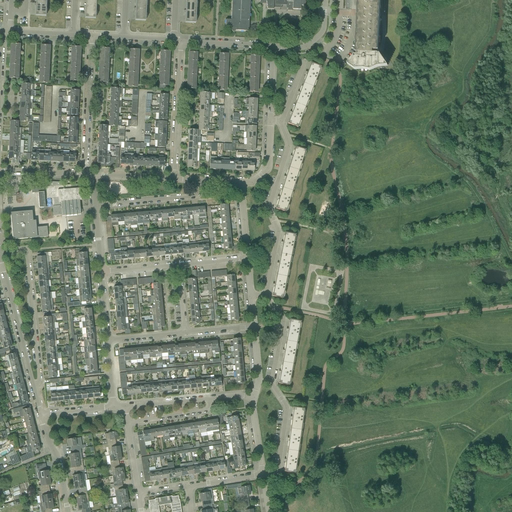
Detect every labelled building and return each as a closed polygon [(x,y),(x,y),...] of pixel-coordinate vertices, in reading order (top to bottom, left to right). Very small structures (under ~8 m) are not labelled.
[(46,0),(35,0),(36,4),(34,4),(34,6),(35,6),(35,16),(46,16),(46,0)] [(96,0),(85,0),(85,6),(84,6),(84,8),(85,8),(85,18),(95,19),(96,0)] [(146,0),(135,0),(135,8),(134,8),(134,11),(135,11),(135,20),(145,21),(146,0)] [(292,9),(301,10),(301,0),(232,0),(231,20),(226,20),(225,28),(236,29),(236,31),(248,31),(250,0),(259,0),(260,1),(266,2),(267,9),(273,9),(273,8),(281,8),(281,5),(286,5),(286,9),(288,9),(287,11),(292,11),(292,9)] [(345,0),(346,10),(349,10),(350,0),(355,0),(357,13),(358,13),(356,54),(357,54),(356,56),(354,56),(348,63),(349,64),(349,63),(355,67),(355,68),(356,68),(356,67),(362,67),(363,67),(364,67),(369,68),(370,68),(377,65),(378,65),(385,64),(386,65),(379,54),(373,54),(373,51),(377,52),(379,0),(345,0)] [(383,0),(385,15),(395,14),(393,0),(383,0)] [(196,2),(186,1),(185,11),(184,11),(184,13),(185,13),(185,23),(195,23),(196,2)] [(14,61),(19,61),(20,44),(11,44),(10,63),(14,63),(14,62),(14,61)] [(50,46),(41,45),(40,54),(49,54),(50,46)] [(75,66),(80,66),(80,47),(72,47),(71,64),(75,64),(75,65),(75,66)] [(100,48),(99,67),(103,67),(103,66),(104,66),(104,65),(108,66),(109,49),(100,48)] [(130,50),(129,58),(138,59),(139,50),(130,50)] [(164,70),(169,70),(169,51),(160,51),(160,68),(164,68),(164,69),(164,70)] [(40,54),(40,68),(49,69),(49,54),(40,54)] [(138,59),(129,58),(129,72),(138,73),(138,59)] [(14,63),(10,63),(9,78),(12,78),(18,79),(19,61),(14,61),(14,62),(14,63)] [(71,64),(70,81),(76,81),(79,81),(80,66),(75,66),(75,65),(75,64),(71,64)] [(306,75),(303,84),(313,87),(321,67),(311,64),(307,72),(306,72),(305,74),(306,75)] [(103,67),(99,67),(98,82),(101,82),(107,83),(108,66),(104,65),(104,66),(103,66),(103,67)] [(49,69),(40,68),(39,83),(48,83),(49,69)] [(164,68),(160,68),(159,85),(165,85),(168,86),(169,70),(164,70),(164,69),(164,68)] [(138,73),(129,72),(128,87),(137,87),(138,73)] [(299,95),(295,104),(305,107),(313,87),(303,84),(300,93),(298,92),(297,94),(299,95)] [(305,107),(295,104),(292,113),(291,112),(290,114),(291,115),(287,124),(297,128),(305,107)] [(288,168),(299,171),(305,151),(295,147),(292,156),(291,156),(290,158),(291,159),(288,168)] [(20,156),(20,153),(9,153),(9,155),(8,155),(8,159),(9,159),(12,159),(11,163),(18,164),(18,156),(20,156)] [(299,171),(288,168),(286,177),(284,176),(284,179),(285,179),(282,188),(292,192),(299,171)] [(48,187),(45,187),(46,199),(52,198),(53,216),(62,215),(62,216),(65,216),(68,216),(81,215),(80,213),(81,212),(81,210),(80,210),(79,200),(81,200),(80,188),(78,188),(77,184),(78,184),(77,184),(61,186),(61,182),(48,182),(48,187)] [(38,193),(39,208),(45,207),(43,186),(31,187),(31,193),(38,193)] [(292,192),(282,188),(279,197),(278,197),(277,199),(278,200),(275,209),(286,212),(292,192)] [(204,207),(198,207),(198,215),(199,215),(199,218),(206,217),(206,214),(205,214),(204,207)] [(23,211),(23,212),(10,213),(13,240),(48,237),(47,226),(33,228),(32,210),(23,211)] [(282,245),(280,254),(291,256),(295,235),(285,233),(283,242),(281,242),(281,245),(282,245)] [(79,260),(87,259),(86,253),(81,253),(80,250),(74,250),(75,260),(79,260)] [(115,254),(110,254),(111,261),(121,260),(120,252),(114,252),(115,254)] [(42,257),(37,257),(37,263),(48,262),(49,262),(48,256),(48,253),(42,253),(42,257)] [(278,266),(276,275),(287,277),(291,256),(280,254),(279,263),(277,263),(277,266),(278,266)] [(287,277),(276,275),(274,284),(273,284),(273,287),(274,287),(272,296),(282,298),(287,277)] [(157,277),(152,278),(153,284),(152,284),(153,290),(161,289),(160,283),(157,283),(157,277)] [(88,306),(83,307),(81,307),(81,310),(84,310),(84,316),(92,315),(91,309),(88,309),(88,306)] [(46,317),(43,318),(43,324),(54,323),(53,314),(45,315),(46,315),(46,317)] [(164,327),(164,320),(153,321),(153,324),(156,324),(157,331),(162,331),(161,327),(164,327)] [(288,332),(286,341),(296,343),(300,322),(290,320),(288,329),(287,329),(286,332),(288,332)] [(0,342),(0,343),(2,342),(10,340),(9,334),(1,336),(0,336),(0,342)] [(2,342),(4,348),(8,347),(12,346),(10,340),(2,342)] [(217,348),(217,341),(210,341),(211,349),(211,351),(214,351),(215,353),(219,353),(219,348),(217,348)] [(296,343),(286,341),(284,350),(283,350),(283,353),(284,353),(282,362),(293,364),(296,343)] [(130,360),(129,349),(119,350),(119,356),(124,356),(124,359),(125,361),(130,360)] [(6,356),(7,362),(6,362),(17,360),(15,353),(7,355),(6,356)] [(17,360),(6,362),(8,368),(10,367),(10,368),(19,365),(18,365),(17,360)] [(293,364),(282,362),(280,372),(279,371),(279,374),(280,374),(278,383),(289,385),(293,364)] [(19,365),(11,367),(13,373),(20,371),(19,369),(20,369),(20,368),(19,365),(18,365),(19,365)] [(97,371),(96,365),(87,366),(87,375),(94,374),(94,371),(97,371)] [(23,383),(15,385),(17,391),(24,389),(24,387),(24,386),(25,386),(24,383),(23,383)] [(127,388),(122,389),(122,395),(127,394),(127,396),(131,395),(131,394),(134,394),(133,383),(131,383),(130,383),(130,384),(127,385),(127,388)] [(17,403),(11,404),(12,408),(23,405),(28,404),(27,401),(27,399),(26,395),(18,397),(20,403),(17,403)] [(29,405),(13,409),(13,413),(19,412),(20,417),(24,416),(23,416),(31,414),(30,412),(29,405)] [(290,429),(301,430),(304,409),(293,408),(292,417),(291,417),(290,419),(291,419),(290,429)] [(227,424),(228,424),(239,422),(238,416),(230,417),(230,418),(226,418),(227,424)] [(217,419),(211,420),(212,431),(219,430),(217,419)] [(161,426),(161,428),(162,436),(163,440),(164,440),(165,440),(166,439),(169,438),(167,427),(164,428),(163,426),(161,426)] [(288,441),(287,450),(298,452),(301,430),(290,429),(289,438),(288,438),(287,440),(288,441)] [(151,441),(149,430),(142,431),(143,434),(143,437),(144,440),(144,442),(151,441)] [(106,440),(101,441),(102,445),(115,443),(114,439),(118,439),(117,432),(104,434),(105,440),(106,440)] [(27,441),(26,441),(27,447),(38,444),(38,442),(37,438),(29,440),(27,441)] [(81,438),(75,439),(67,440),(68,447),(72,446),(72,450),(80,449),(86,448),(85,445),(82,445),(81,438)] [(115,443),(102,445),(103,448),(106,448),(106,453),(105,453),(105,456),(109,455),(120,453),(119,447),(115,447),(115,443)] [(27,447),(29,453),(33,452),(40,450),(38,444),(27,447)] [(80,449),(72,450),(73,454),(69,455),(70,461),(78,460),(82,459),(80,449)] [(15,450),(10,453),(13,461),(14,465),(20,462),(15,450)] [(298,452),(287,450),(286,459),(285,459),(284,462),(285,462),(284,471),(295,473),(298,452)] [(109,456),(106,456),(107,465),(110,464),(110,466),(118,464),(118,461),(118,460),(121,460),(120,453),(109,455),(109,456)] [(25,455),(19,457),(21,463),(28,460),(26,454),(25,455)] [(225,469),(224,462),(223,458),(217,459),(218,470),(225,469)] [(245,459),(234,461),(231,462),(231,465),(233,464),(234,469),(239,468),(239,467),(246,466),(245,459)] [(78,460),(70,461),(72,468),(75,467),(76,471),(85,470),(85,467),(83,468),(82,463),(79,464),(78,460)] [(195,462),(192,463),(193,467),(194,474),(200,473),(199,466),(198,463),(198,462),(195,462)] [(49,478),(48,471),(45,471),(44,464),(45,464),(36,465),(38,479),(40,479),(49,478)] [(119,468),(118,464),(107,466),(110,466),(112,476),(123,475),(122,468),(119,468)] [(184,468),(183,464),(180,465),(180,469),(182,478),(184,477),(184,476),(188,475),(186,468),(184,468)] [(85,470),(76,471),(76,475),(73,476),(74,482),(85,481),(84,473),(86,472),(85,470)] [(123,475),(112,476),(114,487),(121,486),(121,482),(124,481),(123,475)] [(49,478),(40,479),(41,486),(39,486),(40,491),(48,490),(48,485),(51,485),(49,478)] [(89,480),(85,481),(74,482),(75,489),(78,489),(79,492),(87,491),(90,491),(89,480)] [(249,486),(241,487),(241,483),(236,484),(236,488),(237,488),(240,504),(243,503),(243,500),(247,499),(246,495),(250,494),(249,486)] [(121,486),(114,487),(115,494),(118,493),(119,497),(127,496),(126,489),(122,490),(121,486)] [(48,490),(40,491),(38,492),(40,503),(52,501),(51,495),(49,495),(48,490)] [(87,491),(79,492),(80,496),(76,497),(77,504),(85,502),(88,502),(87,491)] [(212,499),(212,494),(211,492),(199,494),(200,501),(202,501),(203,506),(212,504),(211,499),(212,499)] [(116,501),(116,504),(112,505),(112,509),(117,508),(125,507),(124,503),(128,502),(127,496),(119,497),(115,497),(116,501)] [(172,496),(163,497),(164,505),(170,504),(172,511),(175,511),(174,508),(180,507),(179,504),(180,504),(179,500),(178,496),(172,497),(172,496)] [(164,505),(163,497),(155,499),(155,500),(149,501),(149,505),(149,509),(150,509),(150,511),(156,511),(155,511),(159,511),(158,506),(164,505)] [(52,501),(40,503),(41,511),(50,511),(50,509),(53,508),(52,501)] [(90,511),(89,502),(77,504),(78,510),(81,510),(82,510),(82,511),(90,511)] [(248,502),(243,503),(240,504),(241,511),(252,511),(252,510),(249,510),(248,506),(249,506),(248,502)]
